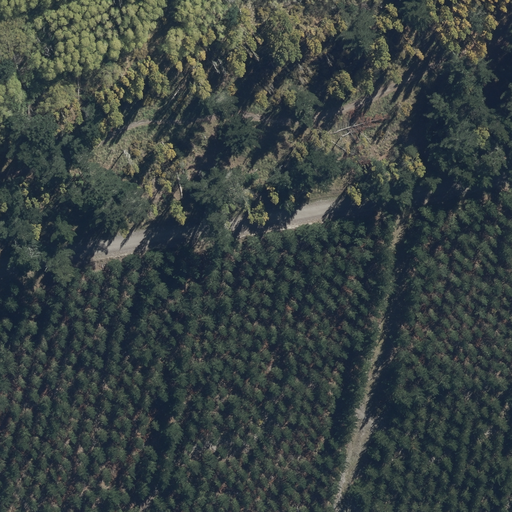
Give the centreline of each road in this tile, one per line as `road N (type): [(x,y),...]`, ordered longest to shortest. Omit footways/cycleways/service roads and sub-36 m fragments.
road 1 (track): [(0,170),(39,163),(118,117),(289,118),(356,91),(410,50),(511,29)]
road 2 (track): [(511,165),(0,266)]
road 3 (track): [(511,423),(429,460),(408,455),(324,384),(275,394),(253,436),(189,449),(139,511)]
road 4 (track): [(0,112),(124,62),(161,21),(168,0)]
